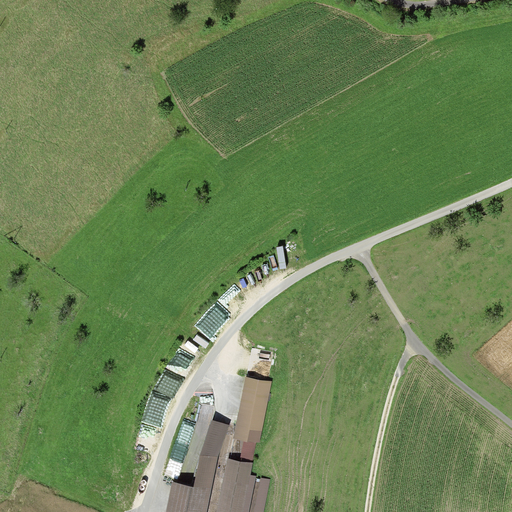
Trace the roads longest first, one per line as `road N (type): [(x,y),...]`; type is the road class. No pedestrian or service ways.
road 1 (unclassified): [(145,511),(186,400),(238,325),(326,261),(511,183)]
road 2 (track): [(357,248),(415,347),(511,425)]
road 3 (track): [(415,347),(394,384),(367,511)]
